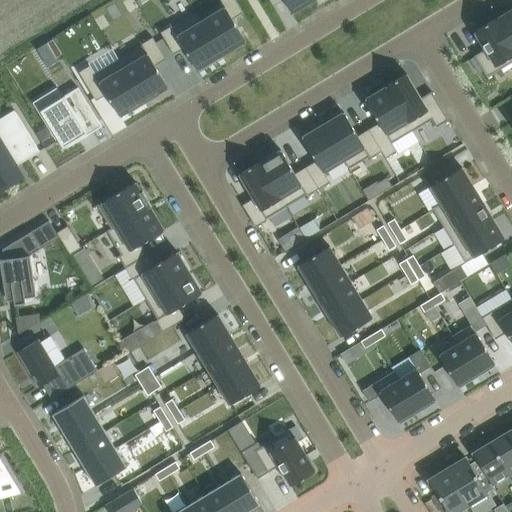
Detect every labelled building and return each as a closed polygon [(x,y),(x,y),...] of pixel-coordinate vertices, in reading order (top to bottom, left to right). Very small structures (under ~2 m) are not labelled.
[(170,0),(177,15),(190,9),(185,0),(170,0)] [(200,16),(199,16),(201,19),(222,55),(246,40),(233,18),(244,12),(236,0),(221,0),(223,2),(200,16)] [(284,0),(293,13),(313,0),(284,0)] [(511,8),(499,16),(511,36),(511,8)] [(172,26),(161,32),(174,54),(185,47),(198,69),(222,55),(201,19),(199,16),(200,16),(197,12),(173,27),(172,25),(170,23),(172,26)] [(497,66),(511,56),(511,36),(499,16),(475,31),(486,48),(475,55),(489,76),(499,70),(497,66)] [(143,45),(119,59),(123,66),(145,103),(160,94),(159,93),(169,87),(155,65),(166,58),(153,37),(143,43),(141,41),(142,43),(143,45)] [(53,38),(37,48),(48,66),(64,56),(53,38)] [(483,70),(475,56),(470,58),(479,73),(483,70)] [(90,65),(79,71),(97,100),(107,94),(120,116),(130,110),(131,111),(145,103),(123,66),(119,59),(95,73),(90,65),(89,62),(90,65)] [(507,78),(511,74),(511,60),(501,67),(507,78)] [(15,92),(28,84),(14,62),(1,71),(15,92)] [(407,73),(386,86),(408,122),(413,130),(432,119),(437,127),(449,119),(432,91),(421,97),(407,73)] [(386,86),(365,99),(380,122),(369,129),(382,150),(386,157),(397,151),(392,142),(413,130),(408,122),(386,86)] [(38,111),(60,149),(83,135),(81,131),(96,122),(76,89),(38,111)] [(37,146),(16,110),(0,119),(0,189),(23,176),(13,160),(37,146)] [(344,111),(323,124),(345,160),(344,160),(349,168),(370,156),(371,157),(382,150),(369,129),(359,135),(344,111)] [(323,124),(303,136),(317,160),(306,166),(319,188),(330,181),(324,172),(344,160),(345,160),(323,124)] [(281,149),(260,162),(282,198),(287,206),(307,193),(308,195),(319,188),(306,166),(295,173),(281,149)] [(260,161),(239,174),(254,198),(243,204),(256,226),(267,219),(267,218),(287,206),(282,198),(260,162),(260,161)] [(462,166),(431,185),(441,203),(442,204),(473,185),(462,166)] [(98,204),(94,206),(94,207),(98,205),(111,228),(112,229),(151,205),(151,206),(152,206),(143,190),(142,191),(136,181),(98,204)] [(441,203),(433,208),(434,209),(444,226),(452,221),(484,202),(473,185),(442,204),(441,203)] [(452,221),(444,226),(455,244),(463,239),(494,220),(484,202),(452,221)] [(111,228),(107,230),(122,254),(119,255),(116,257),(119,256),(126,267),(148,254),(141,244),(165,230),(151,206),(151,205),(112,229),(111,228)] [(394,233),(401,229),(395,218),(388,223),(394,233)] [(463,239),(455,244),(466,262),(474,257),(505,238),(494,220),(463,239)] [(58,232),(70,254),(81,247),(68,225),(58,232)] [(377,229),(383,239),(390,235),(384,225),(377,229)] [(401,229),(394,233),(400,243),(407,239),(401,229)] [(5,259),(1,260),(7,300),(14,299),(15,304),(26,302),(25,297),(37,295),(30,255),(41,248),(31,232),(3,249),(5,259)] [(397,245),(390,235),(383,239),(390,250),(397,245)] [(299,264),(310,282),(342,263),(331,245),(299,264)] [(148,254),(126,267),(133,278),(130,280),(133,278),(134,278),(146,298),(190,272),(178,251),(154,265),(148,254)] [(407,259),(413,269),(420,265),(414,255),(407,259)] [(406,273),(413,269),(407,259),(400,263),(406,273)] [(342,263),(310,282),(321,300),(352,281),(342,263)] [(468,276),(461,264),(452,270),(434,281),(441,293),(441,292),(468,276)] [(420,265),(413,269),(419,279),(426,275),(420,265)] [(92,285),(102,279),(95,268),(85,274),(92,285)] [(413,269),(406,273),(412,284),(419,280),(413,269)] [(190,272),(146,298),(158,319),(157,320),(154,321),(155,321),(157,320),(164,331),(185,318),(179,307),(203,292),(190,272)] [(331,317),(363,298),(352,281),(321,300),(331,317)] [(88,292),(72,302),(80,315),(96,304),(88,292)] [(431,299),(435,306),(446,299),(441,292),(431,299)] [(464,310),(475,303),(470,296),(460,303),(464,310)] [(363,298),(331,317),(343,335),(374,316),(363,298)] [(435,306),(431,299),(421,305),(425,312),(435,306)] [(511,299),(494,310),(483,317),(487,323),(496,339),(507,332),(511,339),(511,299)] [(17,317),(19,333),(40,320),(39,314),(17,317)] [(197,351),(229,332),(217,314),(186,333),(197,351)] [(453,335),(452,335),(457,344),(458,343),(477,375),(496,364),(477,332),(471,324),(453,335)] [(382,328),(372,335),(376,341),(386,335),(382,328)] [(144,343),(137,330),(122,339),(130,351),(144,343)] [(197,351),(208,369),(239,350),(229,332),(197,351)] [(365,348),(376,342),(376,341),(372,335),(361,341),(365,348)] [(39,339),(19,351),(34,376),(35,375),(37,379),(36,380),(40,386),(44,384),(52,398),(98,370),(85,348),(55,366),(39,339)] [(457,344),(440,354),(459,386),(477,375),(458,343),(457,344)] [(400,379),(399,379),(418,411),(436,400),(420,372),(431,366),(420,349),(410,355),(417,368),(400,379)] [(250,367),(239,350),(208,369),(218,386),(250,367)] [(142,370),(149,380),(156,376),(149,366),(142,370)] [(261,385),(250,367),(218,386),(229,404),(261,385)] [(149,380),(142,370),(135,374),(142,384),(149,380)] [(375,382),(363,389),(370,401),(382,393),(383,394),(399,422),(418,411),(399,379),(400,379),(395,370),(394,371),(375,382)] [(156,376),(149,380),(155,390),(162,386),(156,376)] [(148,395),(155,390),(149,380),(142,384),(148,395)] [(66,431),(97,412),(86,395),(55,414),(66,431)] [(172,413),(179,409),(173,398),(166,403),(172,413)] [(154,410),(160,420),(167,416),(161,406),(154,410)] [(179,409),(172,413),(179,423),(186,419),(179,409)] [(66,431),(76,449),(107,430),(97,412),(66,431)] [(167,416),(160,420),(160,421),(166,430),(167,431),(173,426),(167,416)] [(156,435),(166,430),(160,421),(151,427),(156,435)] [(76,449),(87,468),(119,449),(107,430),(76,449)] [(504,435),(500,437),(491,443),(510,473),(511,471),(511,439),(508,433),(504,435)] [(266,444),(255,450),(269,472),(279,465),(291,485),(316,470),(295,436),(271,451),(266,444)] [(201,446),(206,452),(216,446),(212,440),(201,446)] [(510,473),(491,443),(474,453),(487,474),(492,484),(510,473)] [(196,459),(206,452),(201,446),(191,452),(196,459)] [(129,465),(119,449),(87,468),(97,484),(129,465)] [(0,482),(14,479),(22,493),(24,493),(15,479),(0,454),(0,453),(0,482)] [(492,484),(487,474),(480,479),(467,457),(448,468),(469,503),(474,511),(485,511),(497,505),(489,491),(488,492),(485,488),(492,484)] [(177,461),(166,468),(170,474),(181,467),(177,461)] [(160,481),(170,474),(166,468),(156,474),(160,481)] [(454,511),(469,503),(448,468),(430,480),(438,494),(435,496),(433,493),(432,494),(442,511),(454,511)] [(221,484),(238,511),(245,511),(258,505),(239,474),(221,484)] [(238,511),(221,484),(204,495),(214,511),(238,511)] [(110,511),(131,511),(144,504),(134,488),(106,505),(110,511)] [(214,511),(204,495),(186,505),(190,511),(214,511)]
